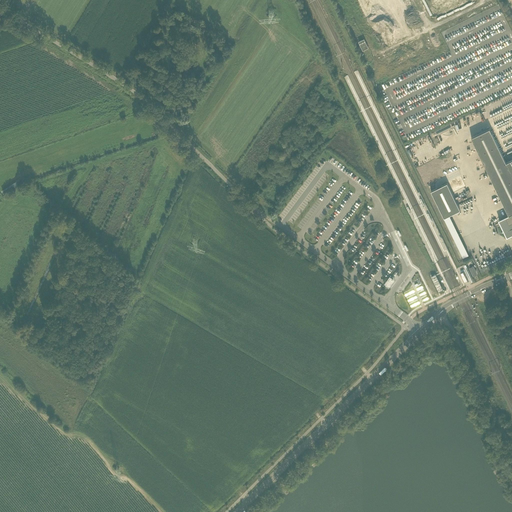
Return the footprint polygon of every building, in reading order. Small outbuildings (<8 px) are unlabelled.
[(186,28),(194,33),(197,28),(189,23),(186,28)] [(359,41),(363,50),(368,47),(364,39),(359,41)] [(490,128),(471,137),(509,215),(505,217),(506,217),(499,220),(507,236),(511,233),(511,159),(506,162),(490,128)] [(447,183),(431,191),(444,218),(460,210),(447,183)] [(473,265),(469,267),(473,276),(477,274),(475,268),(473,265)] [(393,279),(390,277),(384,284),(389,288),(394,282),(393,279)] [(435,283),(439,291),(443,289),(439,281),(435,283)]
